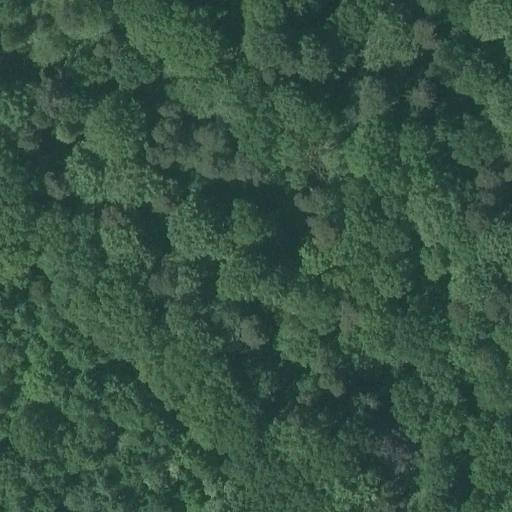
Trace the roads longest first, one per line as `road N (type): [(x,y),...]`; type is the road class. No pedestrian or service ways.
road 1 (track): [(8,223),(80,212),(511,328)]
road 2 (track): [(80,212),(91,156),(511,117)]
road 3 (unclassified): [(292,511),(0,214)]
